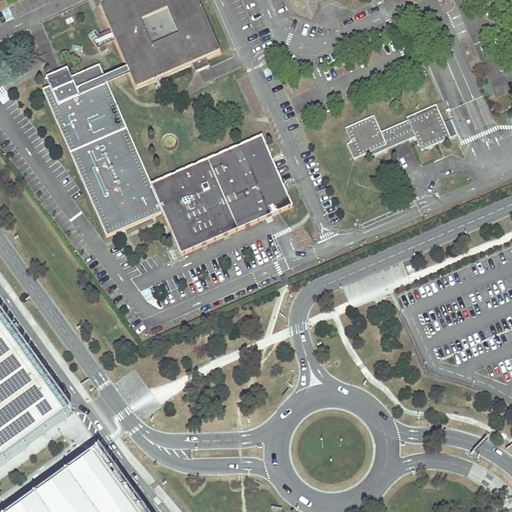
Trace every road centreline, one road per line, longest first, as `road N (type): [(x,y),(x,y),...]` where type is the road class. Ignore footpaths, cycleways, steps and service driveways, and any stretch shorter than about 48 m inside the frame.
road 1 (unclassified): [(511,205),(307,296),(298,327),(308,362)]
road 2 (unclassified): [(132,426),(0,243)]
road 3 (unclassified): [(132,426),(169,462),(281,472)]
road 4 (unclassified): [(280,429),(244,439),(171,440),(132,426)]
road 5 (primary): [(511,467),(477,445),(411,435),(379,420)]
road 6 (primary): [(383,473),(445,462),(486,478),(511,502)]
